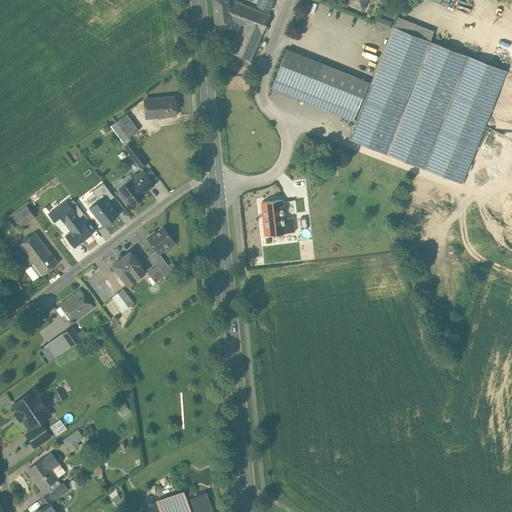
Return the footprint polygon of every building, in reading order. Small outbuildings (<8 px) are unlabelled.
[(251,9),(229,0),(212,0),(215,24),(232,22),(239,25),(244,27),(251,9)] [(365,0),(350,0),(349,4),(362,9),(365,0)] [(244,27),(239,25),(228,52),(250,61),(269,16),(251,9),(244,27)] [(506,71),(430,41),(434,31),(397,16),(349,139),(415,165),(461,183),(506,71)] [(388,32),(392,22),(380,16),(375,25),(388,32)] [(369,82),(287,48),(271,87),(353,121),(369,82)] [(174,96),(149,98),(149,99),(144,100),(146,115),(150,116),(150,118),(151,118),(176,116),(174,96)] [(139,130),(126,114),(116,122),(128,138),(139,130)] [(139,153),(133,157),(141,168),(147,164),(139,153)] [(143,171),(119,191),(131,206),(144,196),(141,194),(153,184),(143,171)] [(282,201),(261,203),(265,235),(286,233),(284,219),(282,201)] [(24,206),(11,215),(17,224),(30,214),(24,206)] [(292,218),(284,219),(286,233),(293,232),(292,218)] [(163,227),(156,233),(155,232),(150,236),(154,242),(151,244),(156,250),(158,253),(158,252),(174,241),(163,227)] [(58,263),(35,233),(19,245),(33,264),(25,270),(33,280),(41,275),(41,276),(58,263)] [(168,265),(158,252),(158,253),(156,250),(150,254),(158,265),(162,270),(168,265)] [(139,264),(130,252),(112,265),(128,285),(144,272),(138,264),(139,264)] [(168,265),(162,270),(166,275),(176,267),(172,262),(168,265)] [(158,265),(147,273),(155,283),(166,275),(162,270),(158,265)] [(134,303),(123,288),(117,293),(128,307),(134,303)] [(81,289),(59,304),(72,322),(94,307),(81,289)] [(72,327),(47,344),(56,357),(81,340),(72,327)] [(38,398),(33,391),(14,404),(19,411),(18,412),(22,418),(23,418),(29,427),(38,421),(39,423),(48,417),(43,410),(47,407),(40,397),(38,398)] [(127,403),(120,405),(122,413),(129,411),(127,403)] [(57,434),(67,427),(61,419),(51,425),(57,434)] [(41,424),(26,434),(34,447),(49,437),(41,424)] [(79,429),(63,439),(72,452),(79,446),(77,442),(84,437),(79,429)] [(43,459),(28,470),(42,489),(42,490),(48,486),(57,479),(49,467),(56,461),(58,464),(59,463),(52,453),(43,459)] [(94,475),(103,472),(99,462),(90,465),(94,475)] [(51,491),(56,498),(69,488),(64,481),(51,491)] [(48,486),(42,490),(42,489),(37,493),(41,498),(51,491),(48,486)] [(51,491),(41,498),(46,505),(49,502),(49,503),(56,498),(51,491)] [(208,511),(202,495),(191,499),(192,502),(188,504),(183,491),(157,501),(160,511),(163,510),(164,511),(208,511)] [(46,505),(36,511),(55,511),(49,503),(49,502),(46,505)]
